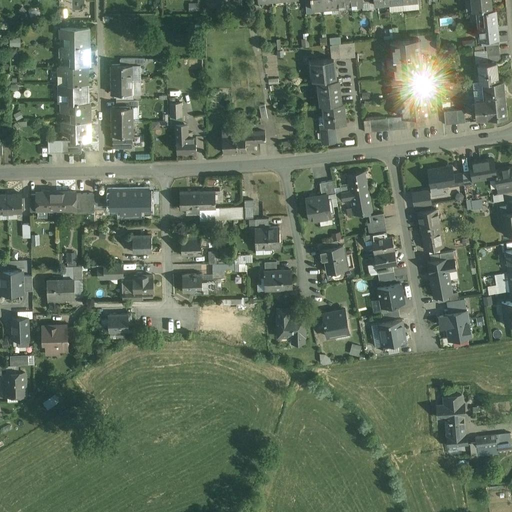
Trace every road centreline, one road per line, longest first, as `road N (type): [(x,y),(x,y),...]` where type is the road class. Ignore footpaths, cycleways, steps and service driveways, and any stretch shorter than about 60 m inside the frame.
road 1 (residential): [(390,150),(424,338)]
road 2 (residential): [(0,173),(164,169)]
road 3 (residential): [(164,169),(168,304)]
road 4 (residential): [(283,162),(305,290)]
road 5 (residential): [(390,150),(511,132)]
